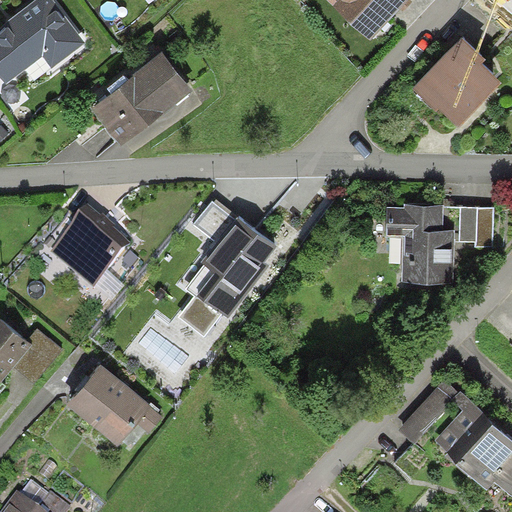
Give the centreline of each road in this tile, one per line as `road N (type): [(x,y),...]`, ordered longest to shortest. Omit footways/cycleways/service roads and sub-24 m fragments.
road 1 (residential): [(0,182),(325,165)]
road 2 (residential): [(290,511),(447,346)]
road 3 (residential): [(325,165),(334,126),(454,0)]
road 4 (residential): [(325,165),(511,173)]
